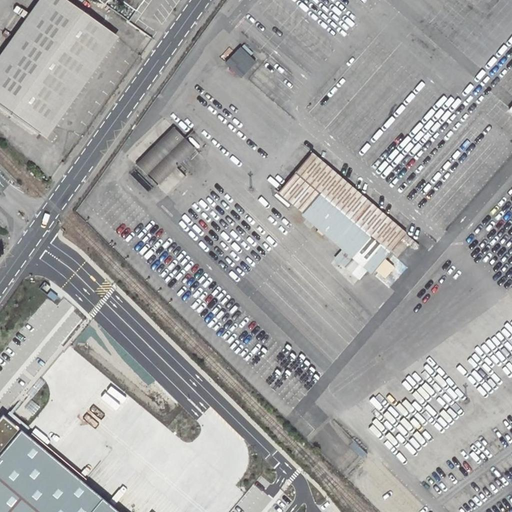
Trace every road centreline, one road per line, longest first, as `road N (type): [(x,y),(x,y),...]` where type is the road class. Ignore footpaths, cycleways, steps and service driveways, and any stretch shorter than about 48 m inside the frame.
road 1 (secondary): [(0,280),(199,0)]
road 2 (unknown): [(259,184),(385,311)]
road 3 (unknown): [(474,71),(376,181)]
road 4 (unknown): [(449,49),(351,159)]
road 5 (unknown): [(500,94),(400,202)]
road 6 (unknown): [(325,135),(423,26)]
road 7 (unknown): [(511,129),(426,225)]
road 8 (unknown): [(274,88),(263,105),(296,145),(259,184)]
